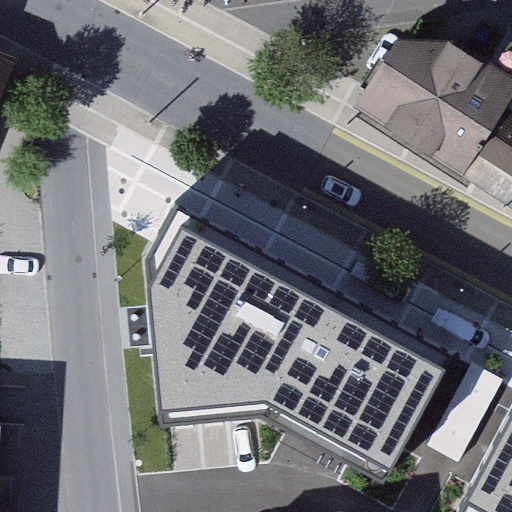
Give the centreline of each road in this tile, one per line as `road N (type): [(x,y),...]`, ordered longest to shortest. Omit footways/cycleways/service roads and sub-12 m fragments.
road 1 (residential): [(116,51),(73,149),(97,511)]
road 2 (secondary): [(184,87),(511,263)]
road 3 (residential): [(442,0),(248,27),(216,44),(184,87)]
